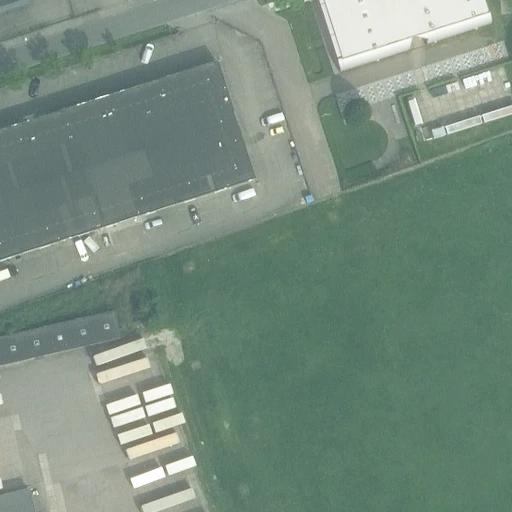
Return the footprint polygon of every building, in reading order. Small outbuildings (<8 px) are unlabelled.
[(0,0),(0,10),(25,3),(24,0),(0,0)] [(320,0),(344,72),(491,25),(482,0),(320,0)] [(485,61),(504,57),(501,45),(482,49),(485,61)] [(0,132),(0,262),(254,182),(216,64),(0,132)] [(0,367),(121,340),(114,312),(0,339),(0,367)] [(0,511),(32,511),(28,491),(0,497),(0,511)]
